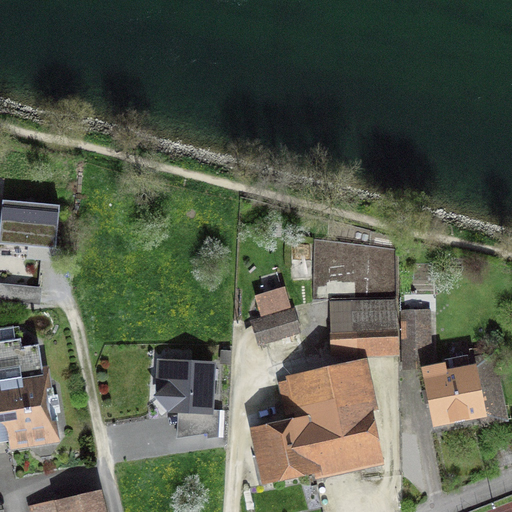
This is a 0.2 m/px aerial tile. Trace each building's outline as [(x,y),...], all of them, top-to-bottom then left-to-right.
[(58,209),(3,205),(0,244),(0,247),(55,252),(58,209)] [(0,283),(0,301),(40,306),(42,288),(0,283)] [(282,292),(259,299),(263,315),(287,308),(282,292)] [(350,318),(330,319),(331,353),(395,351),(393,303),(350,304),(350,318)] [(252,322),(258,342),(265,340),(271,361),(304,352),(293,310),(252,322)] [(430,312),(404,312),(403,366),(419,366),(419,353),(430,353),(430,312)] [(444,366),(425,369),(433,421),(502,409),(493,356),(471,359),(473,370),(446,374),(444,366)] [(215,365),(157,359),(151,412),(210,418),(215,365)] [(289,421),(244,431),(256,486),(316,473),(317,481),(384,468),(361,363),(281,380),(289,421)] [(40,373),(0,378),(0,459),(51,452),(40,373)] [(95,511),(91,495),(29,511),(95,511)]
